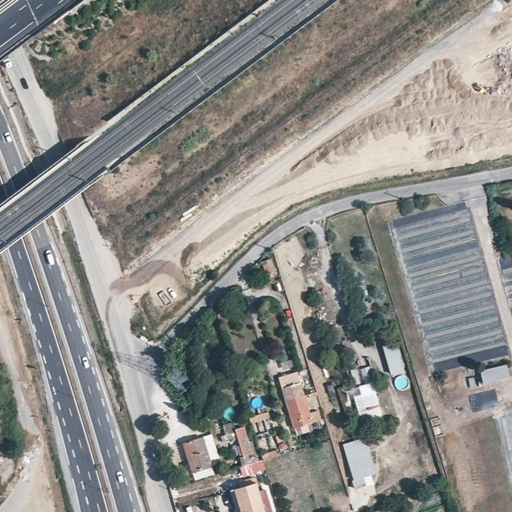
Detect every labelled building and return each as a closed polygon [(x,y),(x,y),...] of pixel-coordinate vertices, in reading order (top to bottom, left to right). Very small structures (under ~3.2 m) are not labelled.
[(271,259),(262,262),(269,283),(279,280),(271,259)] [(364,329),(356,331),(358,339),(367,337),(364,329)] [(391,376),(406,371),(398,344),(383,348),(391,376)] [(480,372),(483,386),(510,379),(507,365),(480,372)] [(371,367),(362,367),(363,382),(372,382),(371,367)] [(297,373),(279,378),(294,427),(312,422),(297,373)] [(359,385),(361,395),(355,396),(360,423),(381,419),(375,383),(359,385)] [(254,432),(272,427),(268,412),(250,417),(254,432)] [(235,432),(235,430),(234,426),(218,430),(220,436),(235,432)] [(243,427),(235,430),(235,432),(220,436),(222,442),(237,438),(242,452),(238,453),(243,467),(248,465),(252,464),(259,462),(257,456),(253,457),(243,427)] [(212,465),(220,462),(211,435),(184,444),(193,472),(213,466),(212,465)] [(276,451),(262,454),(263,460),(277,456),(276,451)] [(365,485),(362,477),(351,481),(354,488),(365,485)] [(264,511),(256,483),(234,489),(241,511),(264,511)]
